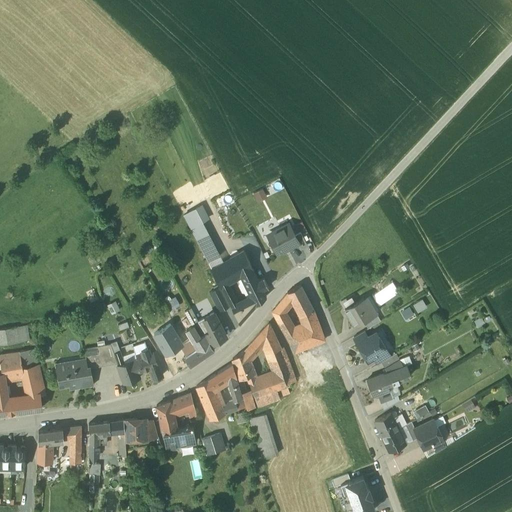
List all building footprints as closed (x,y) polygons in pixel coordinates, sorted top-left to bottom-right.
[(138,158),(121,168),(127,177),(143,168),(138,158)] [(267,197),(263,188),(254,193),(258,201),(267,197)] [(195,211),(185,217),(189,225),(199,219),(195,211)] [(215,249),(199,219),(189,225),(205,255),(206,255),(215,251),(215,250),(215,249)] [(289,224),(267,235),(269,238),(273,245),(277,253),(298,242),(295,235),(289,224)] [(307,245),(300,232),(295,235),(298,242),(301,248),(307,245)] [(215,251),(206,255),(209,261),(218,256),(215,250),(215,251)] [(243,250),(211,268),(212,271),(233,260),(235,265),(248,259),(243,250)] [(248,259),(235,265),(233,260),(212,271),(214,275),(220,286),(221,287),(228,283),(241,276),(240,274),(252,269),(248,259)] [(252,269),(240,274),(241,276),(243,280),(242,280),(250,296),(255,305),(255,304),(255,305),(266,296),(263,289),(258,280),(253,268),(252,269)] [(268,286),(263,277),(258,280),(263,289),(268,286)] [(238,303),(228,283),(221,287),(231,307),(238,303)] [(312,307),(300,284),(287,291),(293,302),(300,315),(312,307)] [(230,304),(221,287),(220,286),(209,292),(218,310),(230,304)] [(287,291),(281,299),(288,307),(291,303),(293,302),(287,291)] [(170,310),(180,304),(175,294),(165,299),(170,310)] [(238,303),(231,307),(239,323),(255,305),(255,304),(255,305),(250,296),(238,303)] [(366,296),(344,309),(354,325),(363,319),(376,312),(366,296)] [(413,303),(417,311),(427,306),(422,298),(413,303)] [(293,325),(285,311),(288,307),(281,299),(272,310),(290,342),(300,337),(293,326),(293,325)] [(192,325),(193,324),(194,326),(199,323),(198,321),(191,307),(184,311),(192,325)] [(312,307),(300,315),(303,322),(293,325),(293,326),(300,337),(320,328),(312,307)] [(410,307),(401,310),(403,316),(412,313),(410,307)] [(226,335),(214,312),(204,318),(210,330),(205,333),(211,343),(226,335)] [(376,312),(363,319),(367,327),(380,320),(376,312)] [(419,320),(415,313),(407,318),(412,325),(419,320)] [(210,330),(204,318),(198,321),(199,323),(205,333),(210,330)] [(280,347),(268,322),(243,350),(246,353),(248,359),(263,342),(274,371),(281,368),(280,366),(284,365),(280,347)] [(180,346),(183,344),(171,323),(154,334),(167,354),(180,346)] [(185,330),(191,339),(192,342),(201,337),(194,326),(193,324),(192,325),(185,330)] [(16,327),(0,328),(0,344),(18,342),(16,327)] [(320,328),(300,337),(290,342),(294,351),(324,339),(320,328)] [(363,330),(353,336),(357,343),(367,336),(363,330)] [(376,331),(367,336),(357,343),(362,351),(364,351),(366,354),(365,356),(367,360),(374,356),(386,348),(376,331)] [(197,349),(186,355),(184,357),(190,365),(214,350),(204,334),(201,337),(192,342),(197,349)] [(186,355),(197,349),(192,342),(191,339),(183,344),(180,346),(186,355)] [(145,342),(132,346),(135,353),(141,351),(147,349),(145,342)] [(110,343),(97,346),(104,365),(116,363),(113,353),(114,352),(110,343)] [(97,346),(84,348),(86,359),(88,367),(89,367),(90,368),(104,365),(97,346)] [(289,363),(283,348),(280,347),(284,365),(289,363)] [(156,365),(151,353),(150,353),(148,348),(147,349),(141,351),(142,354),(136,356),(137,358),(141,370),(149,368),(153,378),(162,375),(158,364),(156,365)] [(386,348),(374,356),(378,363),(391,355),(387,348),(386,348)] [(34,349),(20,351),(22,364),(32,362),(36,362),(34,349)] [(114,352),(113,353),(116,363),(117,365),(124,362),(120,350),(114,352)] [(242,351),(232,358),(239,378),(242,377),(247,375),(253,373),(248,359),(246,353),(243,350),(242,351)] [(20,351),(0,353),(0,362),(1,372),(3,381),(24,378),(22,364),(20,351)] [(391,355),(381,361),(384,366),(394,360),(391,355)] [(117,365),(123,383),(139,377),(137,371),(141,370),(137,358),(124,362),(117,365)] [(86,359),(75,361),(75,363),(56,366),(60,386),(69,385),(70,388),(92,384),(90,368),(89,367),(88,367),(86,359)] [(400,359),(385,368),(387,372),(384,373),(388,383),(411,374),(407,364),(404,365),(400,359)] [(40,395),(32,362),(22,364),(24,378),(28,396),(40,395)] [(232,362),(215,373),(220,381),(226,378),(228,381),(236,376),(232,362)] [(318,375),(312,362),(303,366),(314,389),(324,386),(320,375),(319,375),(318,375)] [(284,365),(280,366),(281,368),(286,382),(295,379),(289,363),(284,365)] [(255,377),(248,380),(254,395),(276,387),(286,384),(286,382),(281,368),(274,371),(255,377)] [(336,369),(320,375),(324,386),(326,385),(340,380),(336,369)] [(384,372),(366,379),(373,395),(377,393),(390,388),(388,383),(384,373),(384,372)] [(215,373),(196,385),(210,418),(225,412),(222,403),(214,385),(220,381),(215,373)] [(236,376),(228,381),(233,399),(242,396),(241,392),(237,379),(236,376)] [(242,377),(239,378),(237,379),(241,392),(246,390),(242,377)] [(340,380),(326,385),(329,392),(343,387),(340,380)] [(3,381),(0,381),(0,412),(15,411),(13,398),(5,399),(3,381)] [(286,384),(276,387),(279,396),(289,392),(286,384)] [(276,387),(254,395),(257,405),(279,397),(279,396),(276,387)] [(390,388),(377,393),(381,401),(393,397),(392,395),(390,388)] [(246,390),(241,392),(246,408),(254,406),(249,389),(246,390)] [(190,392),(169,400),(172,407),(173,415),(190,409),(194,407),(190,392)] [(393,397),(381,401),(383,409),(400,399),(397,393),(392,395),(393,397)] [(28,396),(13,398),(15,411),(41,407),(40,395),(28,396)] [(233,399),(222,403),(225,412),(245,405),(242,396),(233,399)] [(169,400),(156,405),(160,419),(161,425),(162,431),(175,429),(173,415),(172,407),(169,400)] [(413,409),(416,416),(429,411),(425,404),(413,409)] [(247,420),(244,410),(237,413),(238,417),(236,417),(237,423),(247,420)] [(391,413),(375,420),(382,435),(398,428),(393,417),(396,416),(394,411),(391,413)] [(264,413),(253,416),(255,422),(266,419),(264,413)] [(266,419),(255,422),(253,416),(249,417),(262,458),(276,454),(266,419)] [(146,421),(137,421),(137,418),(124,419),(124,430),(125,439),(147,438),(146,421)] [(415,428),(414,428),(418,437),(424,448),(432,444),(443,439),(433,419),(415,428)] [(117,420),(88,423),(89,434),(89,455),(98,455),(98,435),(102,435),(102,432),(117,431),(117,420)] [(153,420),(146,421),(147,438),(158,437),(153,420)] [(411,420),(402,426),(398,428),(403,438),(406,437),(408,441),(412,439),(408,430),(414,426),(411,420)] [(70,438),(69,461),(80,462),(80,425),(69,426),(70,436),(70,438)] [(69,426),(38,431),(37,460),(50,461),(51,457),(52,440),(70,438),(70,436),(69,426)] [(414,426),(408,430),(412,439),(418,437),(414,428),(415,428),(414,426)] [(398,428),(382,435),(389,451),(405,443),(408,441),(406,437),(403,438),(398,428)] [(192,429),(169,433),(172,445),(194,441),(192,429)] [(124,430),(117,431),(119,456),(126,456),(125,439),(124,430)] [(219,433),(202,438),(205,454),(224,448),(219,433)] [(443,439),(432,444),(436,451),(446,445),(443,439)] [(16,445),(7,445),(7,448),(3,447),(3,445),(0,444),(0,466),(24,467),(25,445),(21,445),(20,448),(16,448),(16,445)] [(340,484),(351,480),(348,473),(331,479),(334,487),(341,484),(340,484)] [(341,484),(350,511),(363,511),(374,508),(363,476),(351,480),(340,484),(341,484)] [(97,491),(99,481),(90,480),(89,489),(97,491)]
